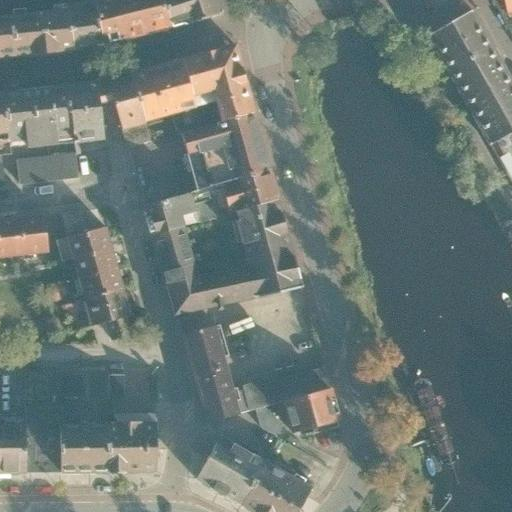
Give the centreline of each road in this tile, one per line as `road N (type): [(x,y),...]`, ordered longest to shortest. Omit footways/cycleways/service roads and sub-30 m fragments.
road 1 (residential): [(339,511),(359,473),(364,434),(262,48),(265,28)]
road 2 (residential): [(167,358),(123,187),(0,202)]
road 3 (residential): [(0,359),(167,358)]
road 4 (residential): [(168,511),(182,418),(167,358)]
